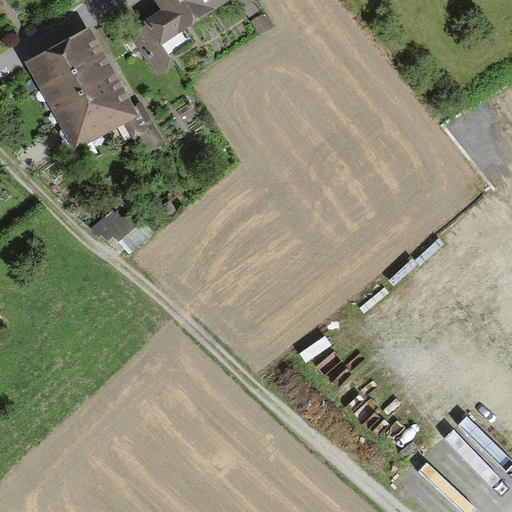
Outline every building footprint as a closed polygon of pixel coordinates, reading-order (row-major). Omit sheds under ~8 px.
[(0,0),(0,16),(9,12),(1,0),(0,0)] [(230,0),(149,0),(161,17),(131,36),(155,74),(174,62),(163,45),(232,2),(230,0)] [(93,40),(31,73),(51,109),(113,76),(93,40)] [(114,76),(52,109),(71,146),(133,113),(114,76)] [(114,214),(93,232),(105,246),(113,239),(127,255),(149,236),(133,217),(124,225),(114,214)]
